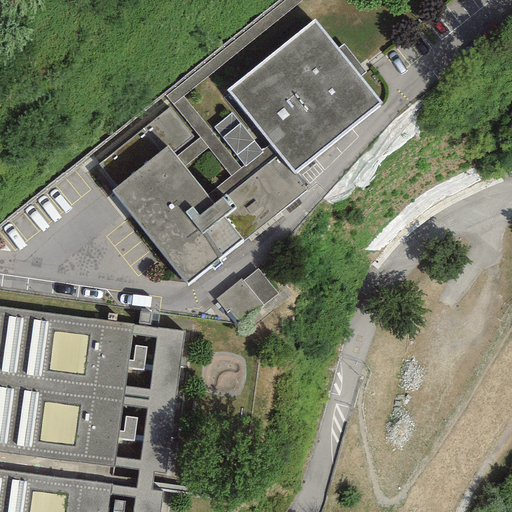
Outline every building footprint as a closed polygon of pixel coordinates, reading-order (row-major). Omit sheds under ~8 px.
[(284,0),(166,96),(173,104),(182,96),(301,0),(284,0)] [(314,20),(226,89),(269,144),(278,155),(293,174),(380,104),(359,78),(366,72),(344,44),(338,49),(314,20)] [(230,176),(239,169),(182,96),(173,104),(199,138),(176,156),(184,166),(208,147),(230,176)] [(231,113),(213,128),(244,166),(245,167),(261,153),(260,151),(231,113)] [(306,191),(293,174),(278,155),(226,196),(225,194),(213,204),(206,195),(184,166),(176,156),(168,146),(160,152),(142,130),(99,163),(117,186),(112,190),(186,285),(306,191)] [(278,155),(269,144),(260,151),(261,153),(245,167),(244,166),(239,169),(230,176),(206,195),(213,204),(225,194),(226,196),(278,155)] [(258,278),(218,308),(240,336),(279,305),(258,278)] [(184,332),(0,306),(0,451),(138,470),(135,489),(0,470),(0,511),(158,511),(161,493),(150,491),(153,471),(164,472),(184,332)]
